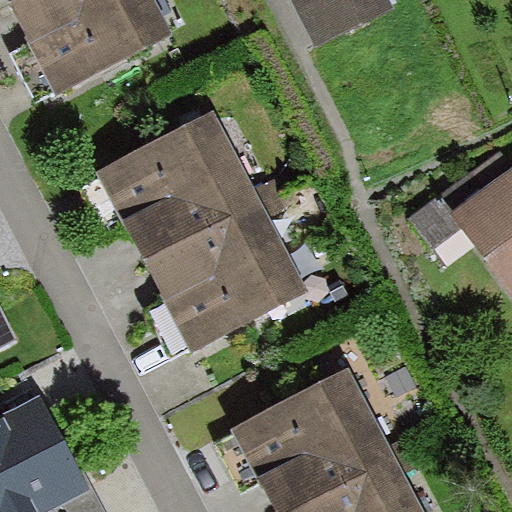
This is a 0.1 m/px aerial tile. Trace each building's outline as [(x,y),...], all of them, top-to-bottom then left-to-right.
[(5,0),(13,14),(41,0),(5,0)] [(148,0),(41,0),(13,14),(59,104),(172,45),(148,0)] [(290,0),(319,54),(397,13),(390,0),(290,0)] [(148,271),(265,212),(218,120),(102,179),(148,271)] [(460,227),(511,297),(511,175),(503,182),(490,164),(417,218),(436,244),(460,227)] [(265,212),(148,271),(193,359),(310,300),(265,212)] [(0,309),(0,352),(18,343),(0,309)] [(274,511),(314,511),(397,470),(352,382),(238,440),(274,511)] [(40,401),(0,421),(0,511),(55,511),(90,494),(85,485),(40,401)] [(418,511),(397,470),(314,511),(418,511)] [(105,511),(89,482),(85,485),(90,494),(55,511),(105,511)]
